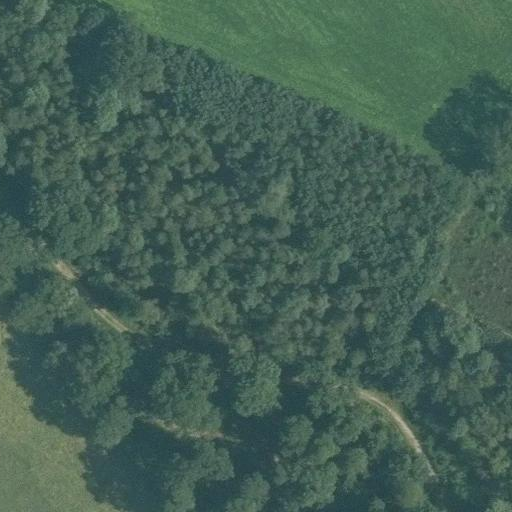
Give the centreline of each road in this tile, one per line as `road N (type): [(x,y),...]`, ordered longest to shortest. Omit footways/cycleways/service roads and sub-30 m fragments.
road 1 (track): [(0,159),(155,321),(433,381),(500,511)]
road 2 (track): [(430,380),(401,236),(463,164)]
